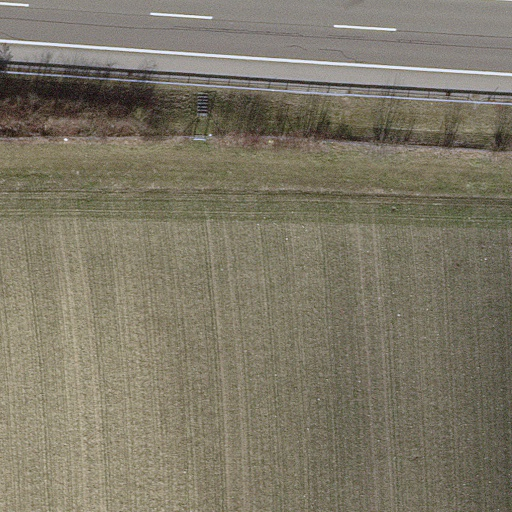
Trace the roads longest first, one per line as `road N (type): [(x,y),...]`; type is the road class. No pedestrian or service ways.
road 1 (motorway): [(0,3),(511,36)]
road 2 (track): [(0,166),(167,162),(511,181)]
